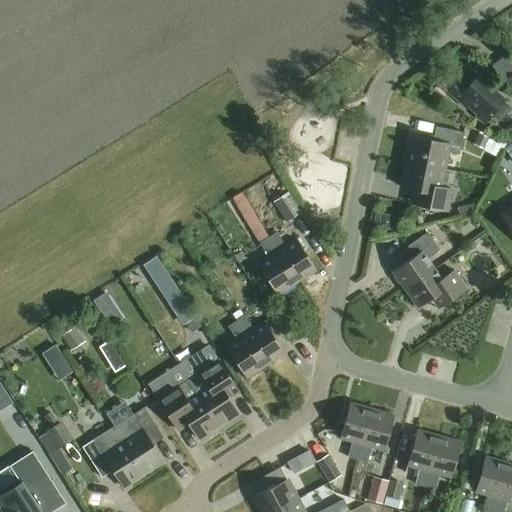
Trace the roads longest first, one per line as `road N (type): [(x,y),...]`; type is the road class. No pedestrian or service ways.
road 1 (residential): [(322,356),(376,106),(394,70),(499,0)]
road 2 (residential): [(196,501),(208,477),(308,413),(322,356)]
road 3 (residential): [(498,402),(322,356)]
